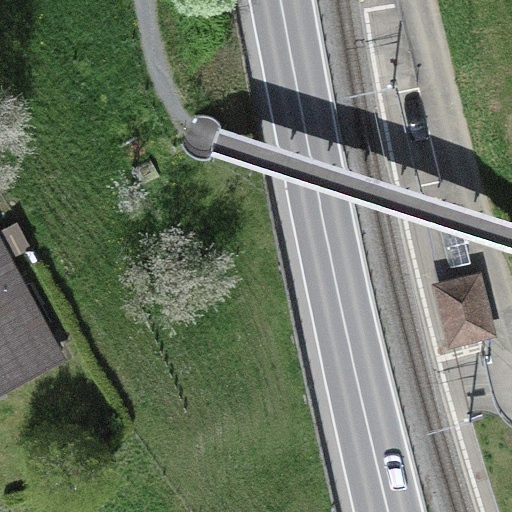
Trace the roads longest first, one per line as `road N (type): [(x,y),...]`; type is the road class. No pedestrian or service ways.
road 1 (secondary): [(355,511),(278,0)]
road 2 (unclassified): [(511,375),(418,0)]
